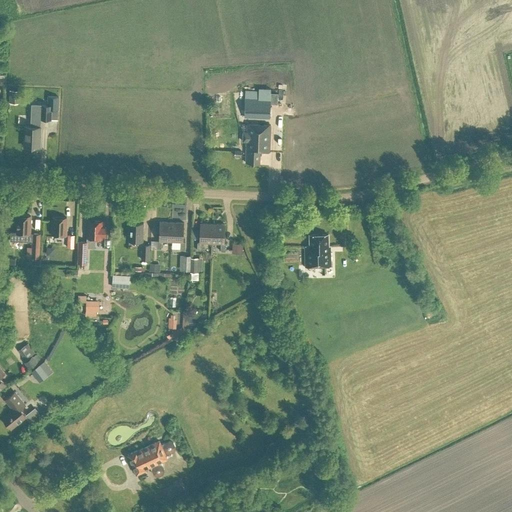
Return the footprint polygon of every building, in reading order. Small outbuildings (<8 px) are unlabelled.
[(245,91),(244,116),(269,117),(269,103),(278,103),(278,92),(270,92),(270,88),(258,87),(258,91),(245,91)] [(9,102),(19,102),(19,90),(10,89),(9,102)] [(25,125),(24,145),(39,146),(40,118),(51,119),(52,109),(58,109),(59,95),(47,95),(47,104),(32,103),(31,125),(25,125)] [(246,123),(246,131),(243,131),(243,140),(246,141),(246,162),(259,162),(260,151),(270,151),(270,124),(246,123)] [(11,231),(10,240),(32,241),(31,256),(39,257),(41,233),(30,232),(31,215),(17,214),(16,231),(11,231)] [(67,216),(53,216),(52,233),(66,234),(67,216)] [(102,220),(88,219),(87,240),(78,240),(77,262),(87,262),(88,247),(95,247),(95,237),(101,237),(101,235),(105,235),(106,226),(102,226),(102,220)] [(129,221),(128,240),(142,240),(143,222),(129,221)] [(159,221),(159,240),(157,240),(156,248),(161,248),(162,240),(171,240),(172,221),(159,221)] [(172,221),(171,240),(181,240),(180,248),(185,248),(185,241),(183,240),(184,222),(172,221)] [(200,223),(200,227),(193,227),(193,238),(200,238),(199,242),(198,242),(197,249),(202,250),(202,242),(211,242),(211,223),(200,223)] [(224,223),(211,223),(211,242),(221,242),(221,250),(225,250),(225,242),(223,242),(224,223)] [(304,245),(305,265),(331,265),(330,245),(328,245),(328,234),(309,234),(310,245),(304,245)] [(232,242),(232,252),(242,253),(243,243),(232,242)] [(141,258),(150,259),(150,243),(142,243),(141,258)] [(183,269),(190,270),(191,255),(183,254),(183,269)] [(191,271),(202,271),(202,257),(191,257),(191,271)] [(160,270),(161,263),(150,262),(149,270),(160,270)] [(112,282),(129,283),(129,277),(132,277),(132,273),(130,273),(130,274),(113,273),(112,282)] [(99,310),(99,300),(86,299),(86,315),(96,316),(96,310),(99,310)] [(199,322),(199,312),(188,312),(188,322),(199,322)] [(75,326),(71,330),(76,336),(81,332),(75,326)] [(170,339),(184,331),(181,326),(167,334),(170,339)] [(18,349),(26,359),(35,352),(28,342),(18,349)] [(24,361),(29,367),(37,361),(37,360),(40,358),(37,353),(33,355),(24,361)] [(40,364),(31,370),(38,379),(46,373),(46,372),(40,364)] [(13,408),(2,416),(10,427),(27,413),(22,407),(26,403),(15,390),(14,391),(5,398),(13,408)] [(128,454),(136,473),(146,468),(150,466),(154,473),(158,475),(162,473),(164,469),(161,461),(167,458),(166,454),(173,451),(175,446),(173,442),(169,440),(161,444),(159,440),(137,450),(137,449),(128,454)] [(223,469),(204,477),(209,487),(227,479),(223,469)] [(158,480),(147,485),(155,502),(166,497),(158,480)] [(136,506),(145,500),(141,494),(132,499),(136,506)]
